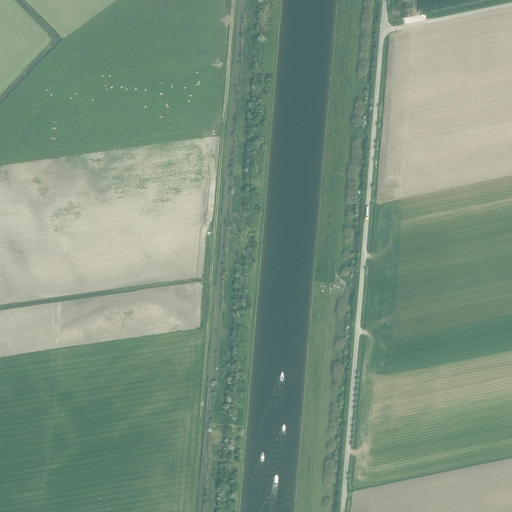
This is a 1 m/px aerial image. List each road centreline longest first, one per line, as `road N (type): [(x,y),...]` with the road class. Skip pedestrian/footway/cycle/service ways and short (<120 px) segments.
road 1 (unclassified): [(343,511),(383,29)]
road 2 (unclassified): [(383,29),(511,5)]
